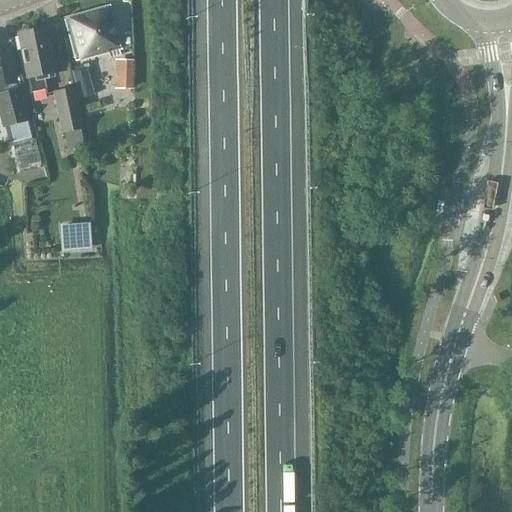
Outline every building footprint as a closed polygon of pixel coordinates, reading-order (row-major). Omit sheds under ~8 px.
[(75,62),(122,49),(110,5),(63,18),(75,62)] [(27,80),(30,79),(33,93),(48,90),(46,79),(56,77),(46,28),(17,34),(27,80)] [(117,60),(116,89),(135,89),(136,61),(117,60)] [(0,109),(4,126),(26,121),(17,85),(4,89),(0,73),(0,109)] [(82,130),(83,130),(75,88),(52,93),(61,134),(65,134),(82,130)] [(36,133),(19,136),(22,148),(39,144),(36,133)] [(63,213),(64,239),(94,238),(93,212),(63,213)]
